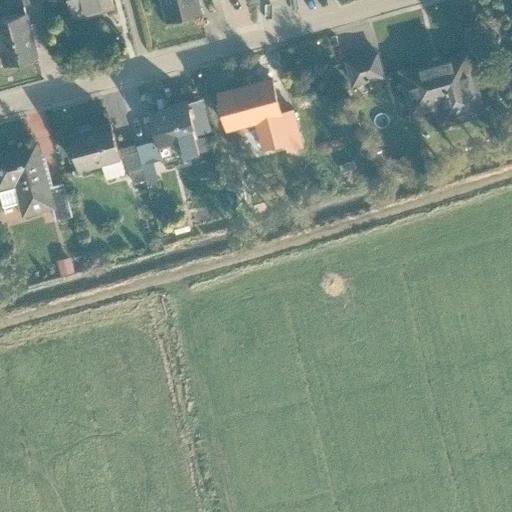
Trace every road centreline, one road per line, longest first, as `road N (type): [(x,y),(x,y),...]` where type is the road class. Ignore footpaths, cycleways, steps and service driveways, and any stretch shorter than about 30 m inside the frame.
road 1 (track): [(0,326),(511,173)]
road 2 (residential): [(386,0),(0,109)]
